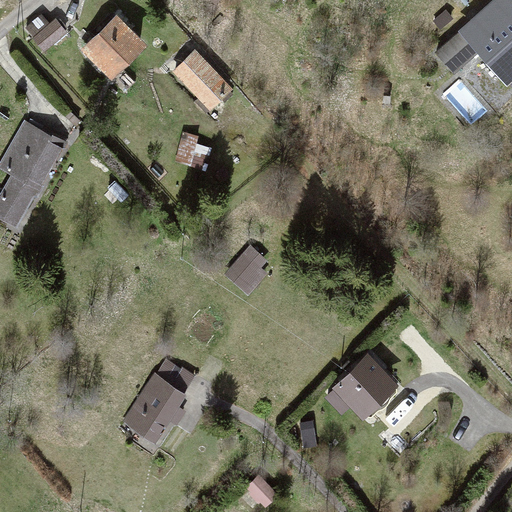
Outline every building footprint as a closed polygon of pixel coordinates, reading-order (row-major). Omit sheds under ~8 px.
[(462,64),(480,48),(506,79),(511,73),(511,0),(495,0),(445,45),(462,64)] [(34,37),(44,49),(65,31),(55,19),(34,37)] [(112,70),(139,43),(115,19),(87,47),(112,70)] [(194,52),(175,69),(210,106),(228,88),(194,52)] [(0,214),(15,223),(62,141),(26,120),(1,165),(15,172),(2,194),(0,192),(0,214)] [(256,267),(263,259),(250,248),(229,273),(247,289),(262,272),(256,267)] [(352,399),(369,414),(371,414),(395,390),(395,388),(367,357),(328,395),(341,410),(352,399)] [(189,381),(163,364),(127,419),(153,436),(167,416),(175,421),(183,409),(174,404),(189,381)] [(248,485),(265,503),(275,494),(257,475),(248,485)]
